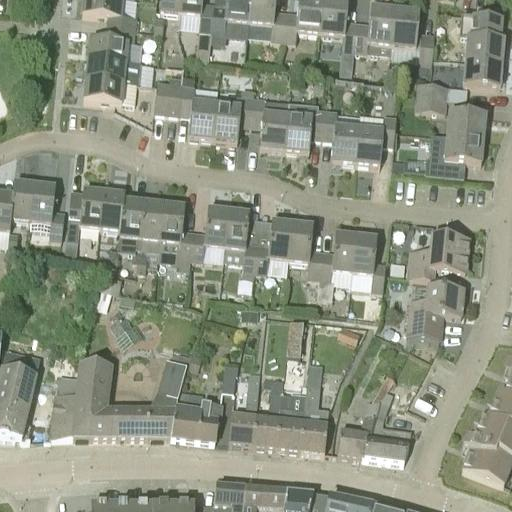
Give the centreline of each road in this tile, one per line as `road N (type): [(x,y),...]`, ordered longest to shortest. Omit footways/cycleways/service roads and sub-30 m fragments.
road 1 (residential): [(503,225),(171,173),(85,145),(0,158)]
road 2 (residential): [(416,498),(210,468),(31,474)]
road 3 (residential): [(416,498),(496,307),(503,225)]
